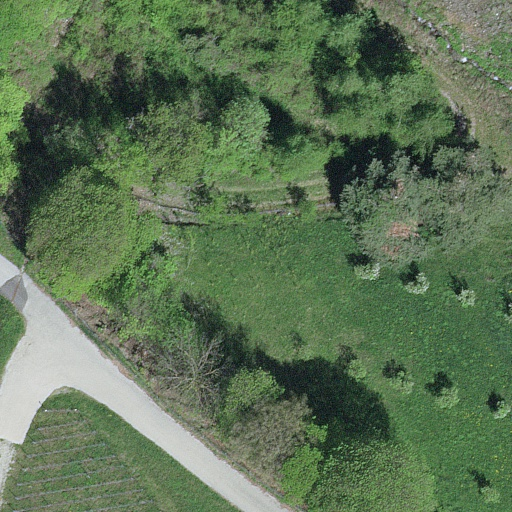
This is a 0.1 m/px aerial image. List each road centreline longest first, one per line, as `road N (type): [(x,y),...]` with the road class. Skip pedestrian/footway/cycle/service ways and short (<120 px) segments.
road 1 (track): [(0,105),(107,171),(196,210),(400,190),(467,140),(415,72),(287,0)]
road 2 (track): [(274,511),(59,333)]
road 3 (track): [(59,333),(0,447)]
